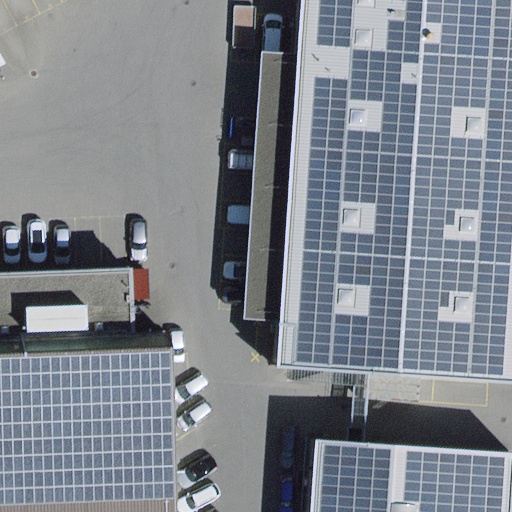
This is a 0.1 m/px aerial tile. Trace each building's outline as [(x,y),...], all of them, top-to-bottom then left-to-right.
[(511,0),(309,0),(305,55),(287,322),(283,368),(511,384),(511,0)] [(287,322),(305,55),(264,52),(246,319),(287,322)] [(0,278),(0,359),(137,355),(134,274),(0,278)] [(0,511),(180,511),(176,354),(137,355),(0,359),(0,511)] [(506,511),(510,457),(314,445),(309,511),(506,511)]
